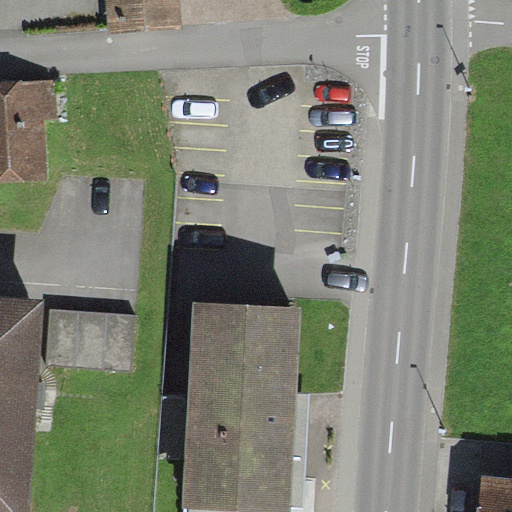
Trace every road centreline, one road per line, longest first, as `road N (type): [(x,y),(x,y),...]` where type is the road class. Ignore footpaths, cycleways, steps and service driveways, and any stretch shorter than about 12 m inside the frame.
road 1 (tertiary): [(386,511),(418,26)]
road 2 (residential): [(0,60),(418,26)]
road 3 (unknown): [(406,254),(0,242)]
